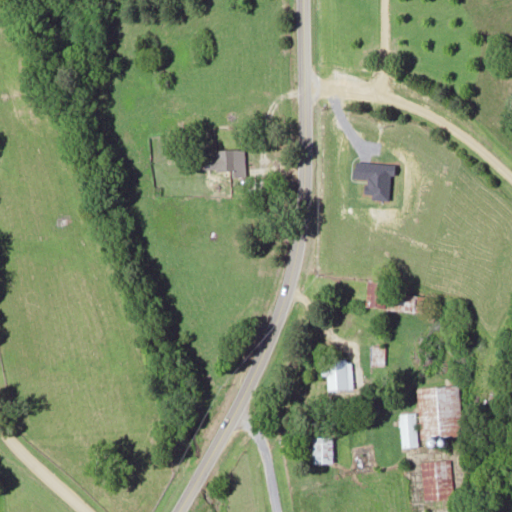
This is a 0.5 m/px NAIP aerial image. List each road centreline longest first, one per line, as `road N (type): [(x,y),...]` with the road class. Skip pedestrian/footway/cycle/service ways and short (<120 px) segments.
road 1 (tertiary): [(175,511),(250,374),(285,286),(300,191),(300,0)]
road 2 (residential): [(511,180),(435,115),(380,92),(302,86)]
